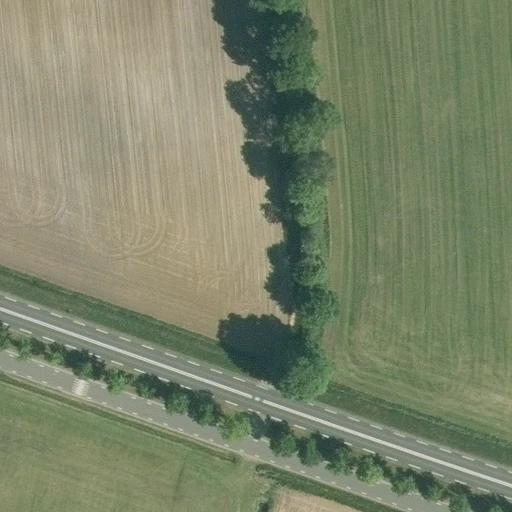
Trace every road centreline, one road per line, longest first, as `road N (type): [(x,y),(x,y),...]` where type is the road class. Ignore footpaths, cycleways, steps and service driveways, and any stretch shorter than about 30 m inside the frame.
road 1 (primary): [(511,481),(0,305)]
road 2 (unclassified): [(432,511),(0,359)]
